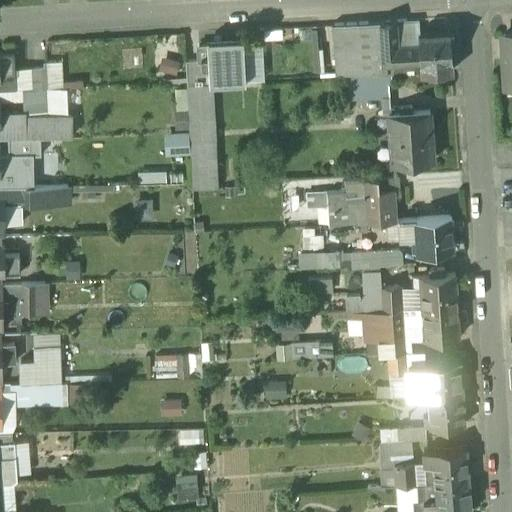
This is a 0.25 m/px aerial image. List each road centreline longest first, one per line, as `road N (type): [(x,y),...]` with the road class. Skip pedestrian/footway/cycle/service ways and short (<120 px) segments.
road 1 (residential): [(471,0),(504,511)]
road 2 (residential): [(457,0),(0,28)]
